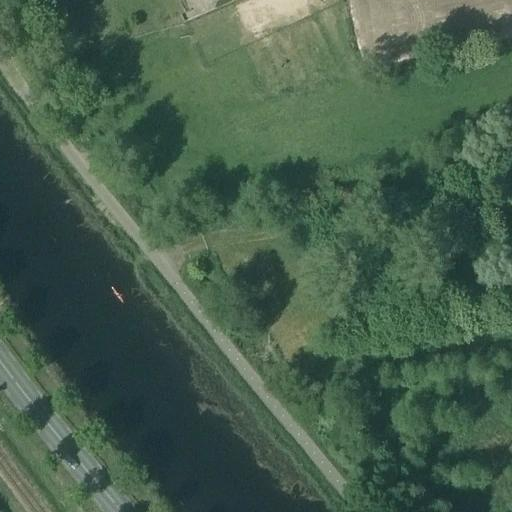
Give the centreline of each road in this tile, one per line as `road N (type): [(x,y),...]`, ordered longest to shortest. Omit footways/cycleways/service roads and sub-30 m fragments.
road 1 (unclassified): [(0,57),(154,260)]
road 2 (primary): [(116,511),(0,367)]
